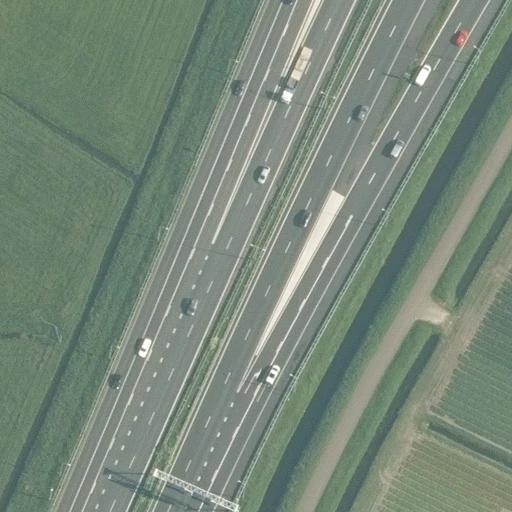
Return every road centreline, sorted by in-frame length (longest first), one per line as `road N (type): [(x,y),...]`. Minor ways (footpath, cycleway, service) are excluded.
road 1 (motorway): [(230,391),(472,0)]
road 2 (unclassified): [(303,511),(369,375),(511,128)]
road 3 (motorway): [(230,391),(318,174),(407,0)]
road 4 (motorway): [(218,243),(100,511)]
road 5 (motorway): [(338,0),(218,243)]
road 6 (motorway): [(306,0),(218,243)]
road 7 (motorway): [(179,511),(230,391)]
